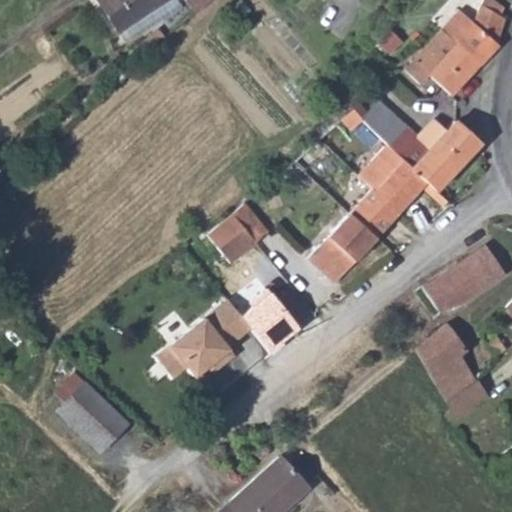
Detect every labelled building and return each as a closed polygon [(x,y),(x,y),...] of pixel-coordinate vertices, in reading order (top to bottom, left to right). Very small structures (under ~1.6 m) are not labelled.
[(165,0),(95,0),(117,38),(171,10),(165,0)] [(197,0),(207,11),(221,0),(197,0)] [(499,25),(471,10),(466,21),(451,14),(438,34),(478,67),(490,56),(499,25)] [(478,67),(438,34),(426,49),(442,64),(428,80),(452,99),(471,75),(478,67)] [(442,64),(426,49),(409,67),(424,83),(428,80),(442,64)] [(424,83),(409,67),(405,71),(421,87),(424,83)] [(430,123),(412,138),(375,101),(357,118),(387,148),(427,189),(433,195),(474,149),(451,126),(441,134),(430,123)] [(387,148),(373,163),(378,169),(360,188),(371,200),(311,257),(334,282),(427,189),(387,148)] [(245,215),(206,250),(226,274),(266,239),(245,215)] [(480,252),(459,265),(474,290),(495,277),(480,252)] [(459,265),(438,278),(452,302),(474,290),(459,265)] [(438,278),(420,288),(434,312),(452,302),(438,278)] [(272,293),(243,316),(251,327),(271,357),(301,330),(272,293)] [(251,327),(243,316),(227,298),(155,357),(173,382),(188,369),(196,380),(233,352),(229,344),(251,327)] [(511,299),(500,313),(511,323),(511,299)] [(442,327),(411,353),(430,377),(455,357),(463,351),(442,327)] [(495,336),(482,345),(487,355),(501,347),(495,336)] [(455,357),(430,377),(443,394),(468,375),(455,357)] [(472,373),(468,375),(443,394),(458,413),(488,392),(472,373)] [(133,423),(86,381),(54,410),(101,455),(133,423)] [(281,455),(217,511),(286,511),(312,490),(281,455)]
